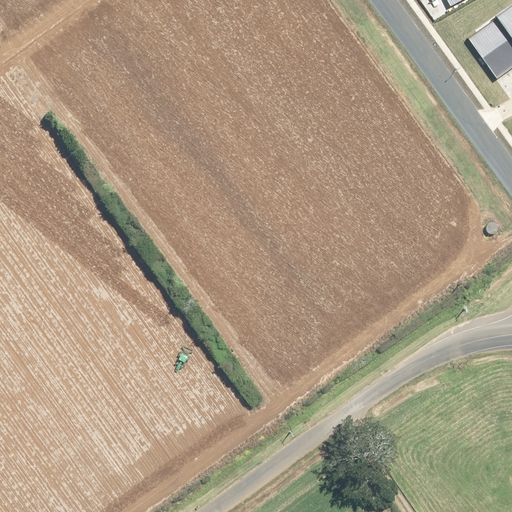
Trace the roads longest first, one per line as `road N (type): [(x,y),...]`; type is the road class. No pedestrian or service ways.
road 1 (unclassified): [(215,511),(437,352),(473,333),(511,328)]
road 2 (unclassified): [(383,0),(511,173)]
